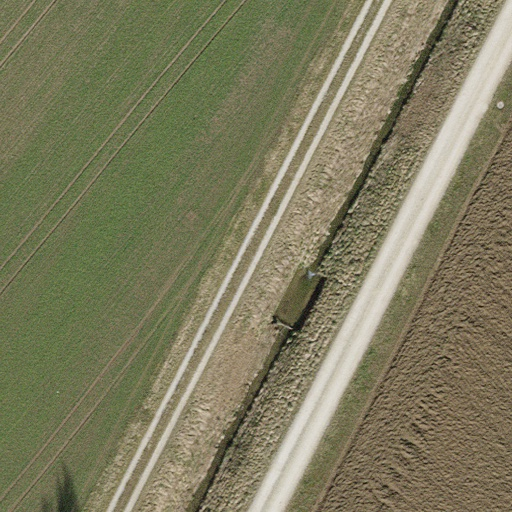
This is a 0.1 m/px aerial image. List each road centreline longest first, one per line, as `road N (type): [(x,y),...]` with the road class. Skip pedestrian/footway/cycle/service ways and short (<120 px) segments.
road 1 (track): [(134,511),(396,0)]
road 2 (track): [(273,511),(511,34)]
